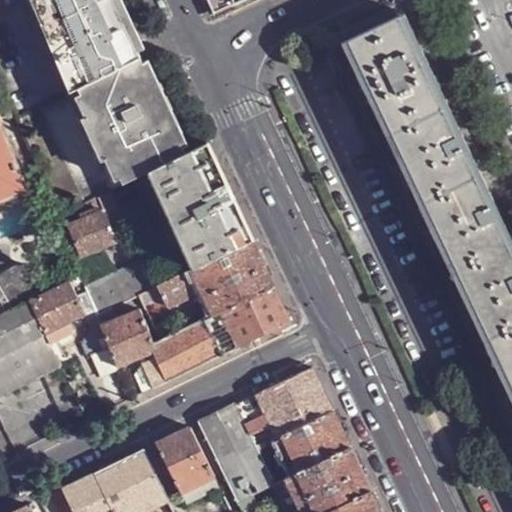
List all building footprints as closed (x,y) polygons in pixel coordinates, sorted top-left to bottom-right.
[(0,69),(0,71),(127,8),(123,0),(23,0),(9,7),(0,11),(0,69)] [(0,0),(0,11),(9,7),(5,0),(0,0)] [(208,0),(215,14),(244,0),(208,0)] [(0,71),(20,119),(79,89),(143,58),(140,52),(128,26),(134,23),(127,8),(0,71)] [(511,238),(405,12),(400,15),(511,251),(511,238)] [(370,86),(504,368),(511,385),(511,251),(400,15),(347,39),(370,86)] [(146,49),(134,23),(128,26),(140,52),(146,49)] [(357,72),(365,89),(370,86),(347,39),(342,42),(357,72)] [(143,58),(79,89),(123,185),(151,172),(187,154),(164,104),(143,58)] [(464,298),(498,370),(504,368),(370,86),(365,89),(392,147),(434,234),(464,298)] [(0,122),(0,200),(27,189),(0,122)] [(250,230),(209,143),(187,154),(151,172),(195,268),(255,240),(250,230)] [(132,221),(118,188),(99,197),(105,210),(99,213),(96,207),(80,214),(83,219),(69,225),(82,256),(118,241),(114,230),(132,221)] [(63,208),(65,213),(78,207),(76,202),(63,208)] [(264,261),(255,240),(195,268),(193,270),(215,314),(276,285),(264,261)] [(156,255),(88,287),(99,315),(135,297),(139,296),(169,281),(156,255)] [(0,275),(0,284),(12,304),(29,295),(37,291),(21,263),(0,275)] [(187,272),(169,281),(139,296),(145,308),(165,298),(170,306),(197,293),(187,272)] [(83,276),(31,301),(57,355),(64,351),(60,343),(75,335),(68,321),(87,312),(94,326),(85,343),(91,356),(95,355),(101,373),(119,366),(102,323),(99,315),(88,287),(83,276)] [(0,309),(12,304),(0,284),(0,309)] [(161,341),(155,343),(157,350),(170,379),(292,321),(283,302),(276,285),(215,314),(174,334),(161,341)] [(0,401),(64,370),(57,355),(31,301),(0,316),(0,401)] [(102,323),(119,366),(140,357),(157,350),(155,343),(140,308),(102,323)] [(161,341),(174,334),(169,325),(157,331),(161,341)] [(157,350),(140,357),(153,388),(170,379),(157,350)] [(313,365),(236,403),(249,430),(267,421),(264,415),(268,412),(271,420),(273,425),(278,436),(333,409),(317,374),(313,365)] [(511,385),(504,368),(498,370),(505,384),(511,398),(511,385)] [(249,430),(236,403),(199,421),(239,502),(258,491),(275,483),(259,451),(257,445),(252,435),(249,430)] [(351,446),(333,409),(278,436),(272,440),(290,476),(351,446)] [(267,421),(249,430),(252,435),(273,425),(271,420),(267,421)] [(214,475),(190,426),(156,442),(181,492),(214,475)] [(269,446),(267,442),(266,441),(257,445),(259,451),(269,446)] [(360,464),(351,446),(290,476),(285,478),(301,511),(322,511),(371,488),(360,464)] [(154,511),(171,504),(144,448),(97,471),(116,511),(154,511)] [(116,511),(97,471),(63,488),(74,511),(116,511)] [(219,487),(214,475),(181,492),(185,502),(219,487)] [(74,511),(63,488),(51,494),(59,511),(74,511)] [(382,511),(377,500),(371,488),(322,511),(382,511)] [(258,491),(239,502),(241,507),(245,504),(248,509),(263,500),(258,491)] [(34,511),(30,503),(11,511),(34,511)]
